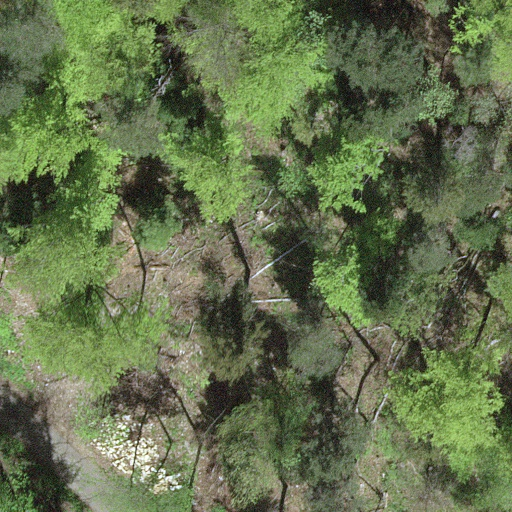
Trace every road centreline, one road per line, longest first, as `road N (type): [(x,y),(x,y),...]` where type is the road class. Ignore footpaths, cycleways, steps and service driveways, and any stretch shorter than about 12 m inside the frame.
road 1 (track): [(159,511),(105,405),(0,272)]
road 2 (track): [(0,397),(125,511)]
